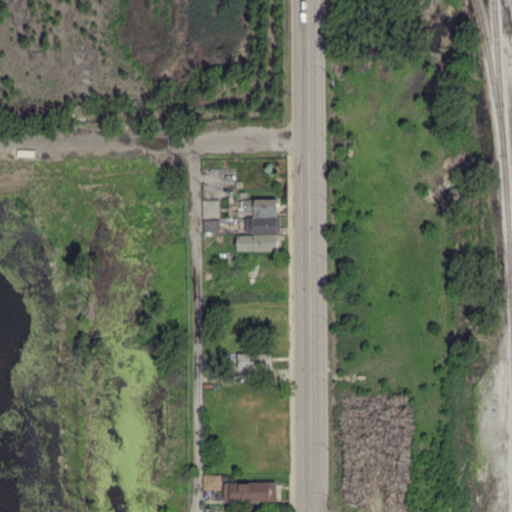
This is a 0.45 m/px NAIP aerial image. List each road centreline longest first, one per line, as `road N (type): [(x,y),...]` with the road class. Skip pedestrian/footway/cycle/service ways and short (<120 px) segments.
road 1 (primary): [(308,0),(311,511)]
road 2 (residential): [(309,139),(0,145)]
